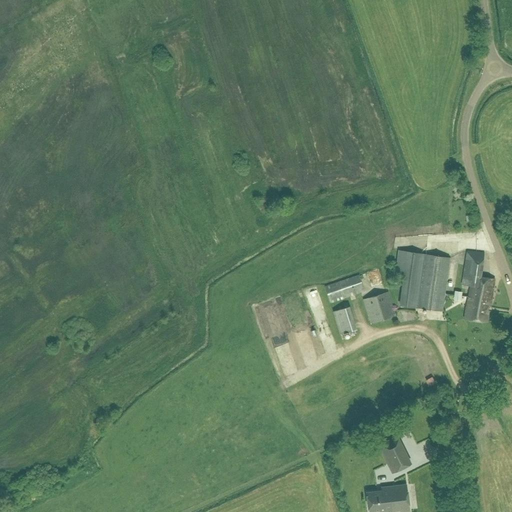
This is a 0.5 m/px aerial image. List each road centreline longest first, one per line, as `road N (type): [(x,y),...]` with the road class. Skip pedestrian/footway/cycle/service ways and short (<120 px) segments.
road 1 (unclassified): [(511,289),(464,139),(465,115),(493,71)]
road 2 (unclassified): [(459,511),(455,435),(511,339)]
